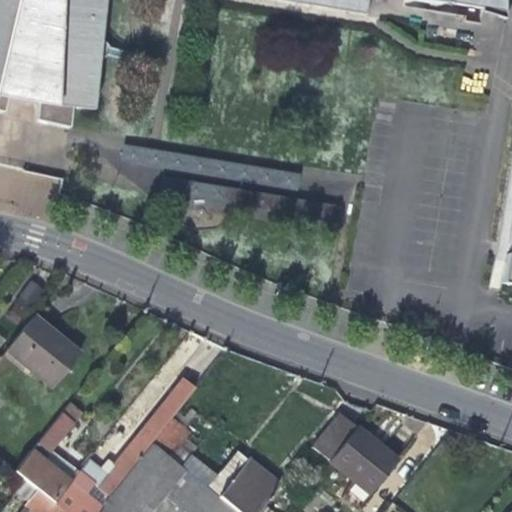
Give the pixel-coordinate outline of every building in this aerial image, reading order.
[(0,0),(0,119),(4,120),(6,108),(22,112),(39,115),(37,127),(72,135),(72,130),(73,116),(96,120),(104,64),(104,56),(105,50),(112,0),(0,0)] [(260,0),(260,1),(370,19),(373,2),(447,15),(450,3),(481,9),(480,13),(508,20),(507,2),(507,0),(260,0)] [(124,149),(122,163),(300,194),(302,177),(164,155),(124,149)] [(57,202),(54,174),(27,177),(30,205),(57,202)] [(164,181),(162,197),(338,228),(341,210),(164,181)] [(506,232),(501,259),(511,261),(505,293),(511,294),(511,218),(509,218),(506,232)] [(17,325),(44,290),(32,281),(5,316),(17,325)] [(30,318),(3,352),(50,389),(78,356),(54,338),(30,318)] [(125,449),(137,459),(149,444),(169,419),(184,399),(192,388),(180,380),(165,399),(147,422),(148,423),(125,449)] [(13,472),(36,490),(53,505),(70,484),(38,458),(44,450),(47,453),(48,452),(79,413),(67,403),(13,472)] [(312,448),(327,461),(353,429),(338,415),(312,448)] [(187,433),(169,419),(149,444),(162,455),(172,444),(176,447),(180,441),(187,433)] [(378,448),(353,429),(327,461),(327,462),(367,494),(394,461),(378,448)] [(190,448),(180,441),(176,447),(172,444),(162,455),(233,511),(253,511),(276,485),(233,450),(221,465),(213,475),(186,453),(190,448)] [(233,511),(162,455),(149,444),(137,459),(133,464),(122,480),(118,484),(96,511),(148,511),(162,495),(182,511),(233,511)] [(60,461),(48,452),(47,453),(44,450),(38,458),(70,484),(77,474),(60,461)] [(116,475),(122,480),(133,464),(127,460),(116,475)] [(98,491),(77,474),(70,484),(53,505),(62,511),(96,511),(118,484),(109,477),(98,491)] [(30,511),(62,511),(53,505),(36,490),(23,506),(30,511)]
